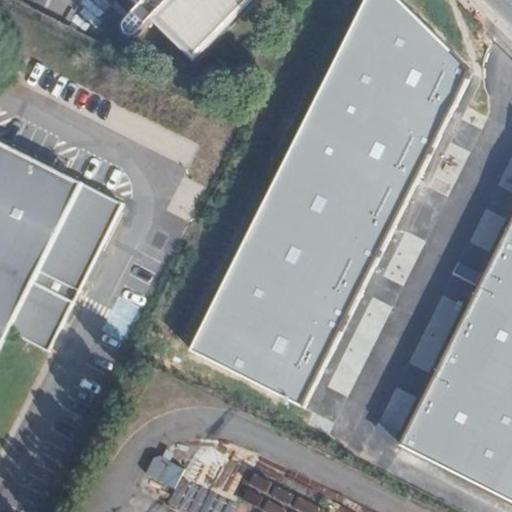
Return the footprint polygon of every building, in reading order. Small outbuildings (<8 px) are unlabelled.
[(136,0),(142,6),(130,18),(125,24),(125,33),(123,35),(126,38),(128,35),(134,37),(139,35),(152,21),(195,63),(256,0),(136,0)] [(474,74),(400,0),(369,0),(193,352),(304,408),(474,74)] [(0,352),(10,332),(49,352),(74,302),(36,282),(85,185),(0,142),(0,352)] [(511,235),(403,447),(511,499),(511,235)] [(171,462),(161,481),(177,490),(187,470),(171,462)]
